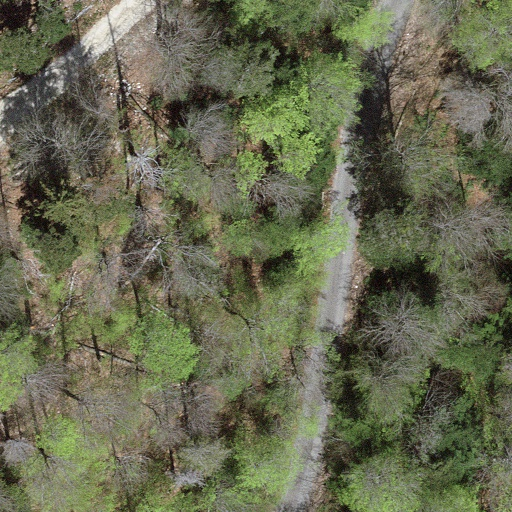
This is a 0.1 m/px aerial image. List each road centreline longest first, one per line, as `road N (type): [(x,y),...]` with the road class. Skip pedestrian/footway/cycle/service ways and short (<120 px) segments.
road 1 (unclassified): [(282,511),(310,416),(356,106),(393,0)]
road 2 (track): [(0,119),(136,0)]
